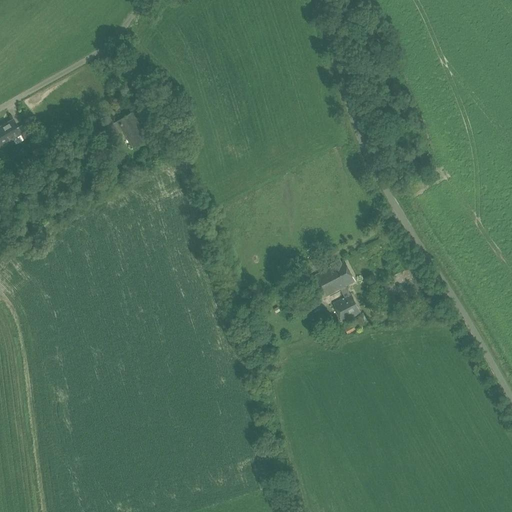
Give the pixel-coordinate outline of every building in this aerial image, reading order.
[(133,146),(149,136),(134,112),(119,122),(119,121),(113,125),(109,118),(98,125),(107,140),(118,134),(118,133),(123,130),(133,146)] [(24,138),(32,134),(25,124),(18,128),(13,119),(0,126),(0,146),(22,134),(24,138)] [(74,143),(63,150),(69,159),(80,152),(74,143)] [(344,322),(361,313),(352,294),(351,294),(347,286),(356,281),(345,261),(342,262),(340,260),(330,265),(332,267),(310,279),(320,299),(341,289),(345,297),(334,303),(344,322)] [(298,306),(301,309),(306,303),(303,301),(306,298),(298,288),(285,301),(292,310),(298,306)] [(253,323),(247,324),(241,325),(243,335),(255,333),(253,323)]
